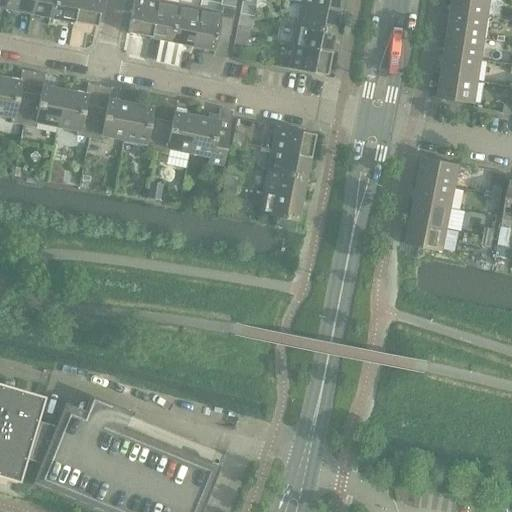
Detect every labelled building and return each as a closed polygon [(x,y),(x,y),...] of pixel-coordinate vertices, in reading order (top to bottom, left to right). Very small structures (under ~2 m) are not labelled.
[(0,0),(0,8),(11,11),(12,0),(0,0)] [(12,0),(11,11),(32,15),(34,0),(12,0)] [(34,0),(32,15),(53,19),(56,0),(34,0)] [(56,0),(53,19),(74,23),(78,0),(56,0)] [(78,0),(74,23),(96,28),(101,0),(78,0)] [(134,0),(128,34),(150,39),(157,1),(157,0),(134,0)] [(302,0),(301,5),(339,12),(341,0),(302,0)] [(453,0),(452,13),(489,18),(491,0),(453,0)] [(157,1),(150,39),(171,43),(178,5),(157,1)] [(178,5),(171,43),(192,47),(200,9),(178,5)] [(301,5),(297,26),(335,33),(339,12),(301,5)] [(200,9),(192,47),(214,51),(218,34),(230,37),(235,11),(223,8),(221,14),(200,9)] [(449,35),(451,35),(451,34),(485,40),(489,18),(452,13),(449,35)] [(297,26),(293,47),(330,54),(335,33),(297,26)] [(237,27),(236,35),(248,38),(250,29),(237,27)] [(451,34),(451,35),(448,56),(482,61),(485,40),(451,34)] [(248,38),(236,35),(234,44),(247,46),(248,38)] [(330,54),(293,47),(288,69),(326,77),(330,54)] [(448,56),(445,76),(444,77),(479,82),(482,61),(448,56)] [(444,77),(445,76),(442,76),(439,99),(476,105),(479,82),(444,77)] [(0,78),(0,116),(11,119),(10,124),(23,126),(29,95),(19,93),(21,83),(0,78)] [(29,95),(23,126),(36,129),(37,124),(57,128),(64,91),(42,87),(40,97),(29,95)] [(64,91),(57,128),(78,132),(76,137),(89,140),(95,108),(85,106),(86,96),(64,91)] [(95,108),(89,140),(102,142),(103,137),(123,141),(130,105),(108,100),(106,110),(95,108)] [(130,105),(123,141),(143,145),(142,150),(155,153),(161,121),(150,119),(152,109),(130,105)] [(511,106),(505,105),(503,114),(511,115),(511,106)] [(196,118),(189,154),(209,158),(208,163),(222,166),(232,112),(219,110),(218,116),(208,114),(207,120),(196,118)] [(161,121),(155,153),(168,155),(169,150),(189,154),(196,118),(174,113),(172,123),(161,121)] [(277,128),(272,150),(310,158),(314,135),(277,128)] [(234,134),(232,142),(245,145),(247,136),(234,134)] [(245,145),(232,142),(231,151),(243,153),(245,145)] [(272,150),(268,171),(306,179),(310,158),(272,150)] [(419,181),(422,182),(422,181),(456,188),(461,166),(424,158),(419,181)] [(268,171),(264,193),(301,200),(306,179),(268,171)] [(226,176),(224,185),(237,187),(238,179),(226,176)] [(503,219),(511,220),(511,180),(511,181),(503,219)] [(422,182),(418,202),(452,209),(456,188),(422,181),(422,182)] [(151,183),(147,200),(159,202),(163,186),(151,183)] [(237,187),(224,185),(222,193),(235,195),(237,187)] [(494,186),(492,195),(502,197),(503,188),(494,186)] [(301,200),(264,193),(259,215),(297,222),(301,200)] [(502,197),(492,195),(490,204),(500,206),(502,197)] [(418,202),(414,222),(414,223),(448,230),(452,209),(418,202)] [(414,223),(414,222),(411,222),(407,245),(443,252),(448,230),(414,223)] [(485,228),(484,237),(493,239),(495,230),(485,228)] [(502,228),(498,245),(508,247),(511,230),(502,228)] [(493,239),(484,237),(482,246),(491,248),(493,239)] [(43,397),(0,384),(0,479),(17,485),(25,460),(42,465),(34,484),(103,511),(199,511),(217,468),(125,431),(131,415),(91,398),(84,414),(66,407),(57,428),(36,421),(43,397)]
